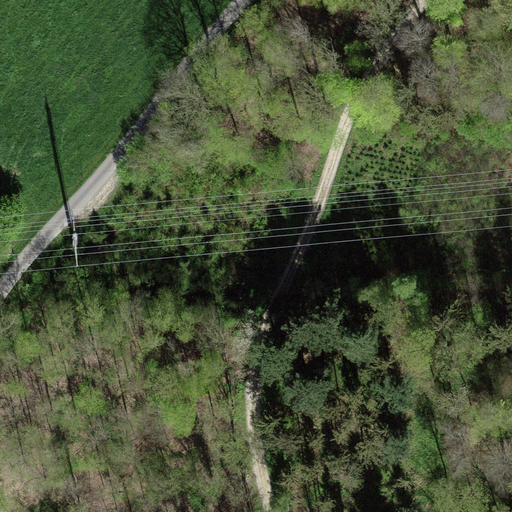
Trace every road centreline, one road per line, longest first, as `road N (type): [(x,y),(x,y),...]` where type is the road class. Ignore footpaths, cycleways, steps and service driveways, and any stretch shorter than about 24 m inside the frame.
road 1 (track): [(428,0),(364,83),(258,352),(256,445),(273,511)]
road 2 (track): [(245,0),(0,288)]
